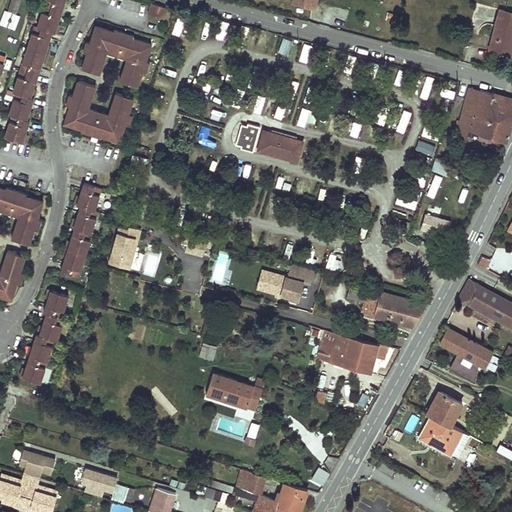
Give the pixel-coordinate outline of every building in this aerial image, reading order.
[(20,0),(10,0),(7,11),(16,13),(20,0)] [(45,0),(44,4),(62,10),(65,0),(45,0)] [(292,0),(292,3),(316,9),(317,0),(292,0)] [(151,3),(148,13),(164,19),(167,8),(151,3)] [(62,10),(44,4),(36,27),(52,32),(55,32),(58,24),(62,10)] [(511,12),(500,9),(490,49),(509,54),(511,42),(511,12)] [(113,31),(95,25),(89,42),(86,41),(83,51),(87,53),(82,68),(99,74),(105,55),(102,54),(105,45),(113,47),(112,51),(122,55),(123,51),(131,53),(128,62),(125,61),(119,80),(137,86),(143,69),(146,70),(149,60),(146,59),(151,43),(133,38),(134,35),(114,29),(113,31)] [(52,32),(36,27),(34,26),(27,48),(45,53),(48,44),(52,32)] [(288,54),(293,38),(283,36),(278,51),(288,54)] [(113,47),(105,45),(102,54),(105,55),(107,50),(112,51),(113,47)] [(45,53),(27,48),(20,69),(38,75),(42,62),(45,53)] [(131,53),(123,51),(122,55),(127,56),(125,61),(128,62),(131,53)] [(38,75),(20,69),(12,91),(16,92),(31,96),(34,88),(38,75)] [(96,86),(78,80),(73,95),(69,93),(66,104),(70,105),(64,122),(82,128),(81,130),(101,136),(102,134),(120,140),(126,123),(129,124),(133,113),(129,112),(134,98),(115,92),(109,110),(112,111),(109,120),(101,118),(102,115),(92,112),(91,115),(83,112),(86,102),(90,103),(96,86)] [(442,83),(442,95),(454,96),(455,84),(442,83)] [(469,132),(506,143),(511,124),(511,99),(469,87),(460,121),(458,121),(453,137),(466,141),(469,132)] [(31,96),(16,92),(9,113),(12,114),(27,119),(30,110),(34,97),(31,96)] [(90,103),(86,102),(83,112),(91,115),(92,112),(87,110),(90,103)] [(278,102),(275,116),(282,118),(286,104),(278,102)] [(297,124),(305,126),(309,108),(301,106),(297,124)] [(402,108),(398,129),(405,131),(410,110),(402,108)] [(112,111),(109,110),(107,117),(102,115),(101,118),(109,120),(112,111)] [(27,119),(12,114),(5,136),(22,142),(25,133),(30,120),(27,119)] [(348,133),(357,136),(362,122),(352,119),(348,133)] [(253,151),(260,125),(248,122),(247,125),(242,123),(236,144),(241,145),(241,147),(253,151)] [(422,134),(435,138),(438,129),(425,124),(422,134)] [(264,131),(258,151),(266,153),(267,149),(290,156),(289,159),(297,161),(302,141),(264,131)] [(419,139),(416,148),(433,154),(436,144),(419,139)] [(290,156),(267,149),(266,153),(289,159),(290,156)] [(359,167),(362,159),(350,155),(347,163),(359,167)] [(432,169),(448,175),(452,162),(436,157),(432,169)] [(435,173),(428,195),(435,197),(441,175),(435,173)] [(101,187),(84,182),(79,196),(77,204),(81,205),(94,209),(101,187)] [(5,188),(0,187),(0,203),(5,205),(4,208),(14,211),(15,208),(19,209),(23,210),(20,220),(17,219),(11,238),(29,244),(34,227),(38,228),(41,218),(38,217),(43,201),(25,196),(26,193),(6,187),(5,188)] [(395,202),(415,208),(418,199),(398,193),(395,202)] [(94,209),(81,205),(77,218),(74,227),(91,232),(97,210),(94,209)] [(19,209),(15,208),(14,211),(19,212),(17,219),(20,220),(23,210),(19,209)] [(450,220),(425,212),(420,229),(446,236),(450,220)] [(400,220),(396,230),(407,233),(410,222),(400,220)] [(137,237),(140,228),(120,222),(109,262),(129,268),(132,257),(129,257),(135,236),(137,237)] [(91,232),(74,227),(70,241),(67,249),(84,254),(91,232)] [(0,293),(11,297),(17,281),(20,282),(24,271),(20,270),(25,255),(7,249),(1,268),(4,269),(0,279),(0,278),(0,293)] [(84,254),(67,249),(65,258),(61,271),(77,277),(84,254)] [(316,260),(318,252),(309,250),(307,258),(316,260)] [(219,253),(211,281),(221,283),(229,256),(219,253)] [(482,255),(478,263),(487,267),(491,259),(482,255)] [(311,283),(315,269),(292,263),(288,276),(270,271),(265,290),(276,293),(282,294),(299,299),(304,281),(311,283)] [(265,290),(270,271),(263,269),(258,288),(265,290)] [(458,298),(511,327),(511,302),(469,279),(458,298)] [(350,283),(346,298),(363,302),(367,288),(350,283)] [(46,313),(61,317),(69,294),(51,288),(48,298),(44,312),(46,313)] [(368,288),(362,313),(414,326),(427,302),(412,299),(411,300),(368,288)] [(40,334),(54,339),(57,340),(64,318),(61,317),(46,313),(42,325),(40,334)] [(485,368),(492,352),(492,351),(478,343),(477,344),(447,328),(439,343),(458,353),(464,356),(461,362),(458,360),(452,370),(459,373),(459,372),(463,374),(462,375),(470,380),(476,370),(470,366),(473,361),(478,364),(485,368)] [(325,331),(317,359),(370,374),(378,345),(325,331)] [(30,354),(47,360),(54,339),(40,334),(36,332),(32,346),(30,354)] [(216,345),(205,342),(201,355),(212,358),(216,345)] [(464,356),(458,353),(450,368),(452,370),(458,360),(461,362),(464,356)] [(25,367),(23,376),(40,382),(47,360),(30,354),(25,367)] [(476,370),(470,380),(475,382),(478,364),(473,361),(470,366),(476,370)] [(262,388),(214,371),(207,393),(247,406),(252,392),(260,395),(262,388)] [(315,401),(323,403),(326,393),(311,388),(308,398),(315,400),(315,401)] [(444,449),(451,453),(462,431),(450,425),(462,403),(459,401),(460,399),(452,395),(451,397),(439,390),(427,413),(431,415),(420,436),(444,449)] [(252,392),(247,406),(255,409),(260,395),(252,392)] [(254,444),(260,423),(251,420),(244,441),(254,444)] [(497,450),(511,458),(511,429),(508,428),(497,450)] [(442,452),(456,460),(469,435),(462,431),(451,453),(444,449),(442,452)] [(24,473),(40,478),(42,471),(51,473),(56,459),(23,450),(19,464),(26,466),(24,473)] [(319,465),(311,477),(322,484),(330,472),(319,465)] [(103,495),(104,489),(113,491),(118,474),(86,466),(80,489),(103,495)] [(252,472),(242,469),(235,487),(259,494),(262,495),(267,477),(252,473),(252,472)] [(24,473),(21,480),(2,475),(0,480),(0,495),(3,496),(15,500),(14,505),(30,510),(32,505),(44,509),(51,511),(57,491),(38,485),(40,478),(24,473)] [(172,477),(170,483),(184,487),(185,482),(172,477)] [(284,481),(278,500),(276,508),(287,511),(299,511),(307,489),(284,481)] [(116,483),(112,497),(124,501),(128,487),(116,483)] [(218,500),(225,502),(227,493),(207,486),(204,496),(218,500)] [(169,511),(175,493),(157,487),(149,511),(153,511),(169,511)] [(235,487),(234,487),(232,494),(256,502),(259,494),(235,487)] [(262,495),(259,494),(256,502),(253,511),(255,511),(260,511),(267,497),(262,495)] [(2,501),(14,505),(15,500),(3,496),(2,501)] [(278,500),(267,497),(260,511),(287,511),(276,508),(278,500)] [(216,507),(232,511),(234,505),(225,502),(218,500),(216,507)]
